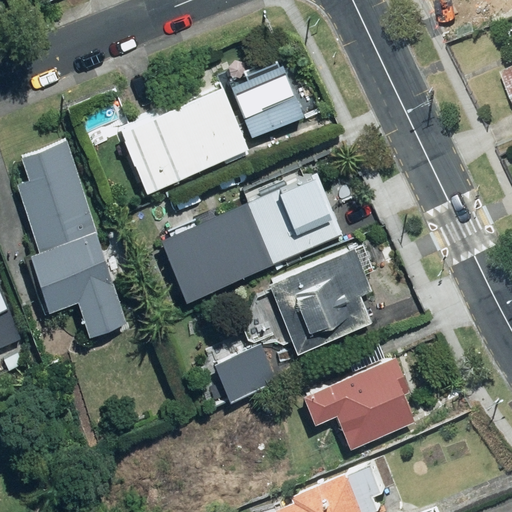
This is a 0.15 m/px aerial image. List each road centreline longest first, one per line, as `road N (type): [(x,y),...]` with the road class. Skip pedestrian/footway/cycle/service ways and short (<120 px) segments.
road 1 (tertiary): [(352,0),(511,327)]
road 2 (residential): [(196,0),(0,81)]
